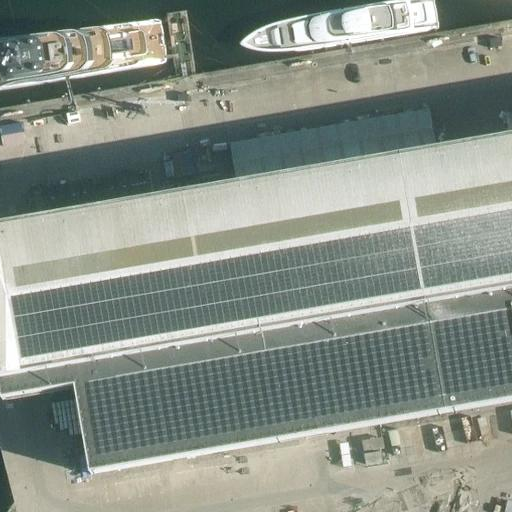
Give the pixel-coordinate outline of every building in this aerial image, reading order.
[(511,108),(476,115),(478,131),(511,125),(511,108)] [(429,111),(230,145),(237,183),(436,149),(429,111)] [(91,474),(511,400),(511,139),(0,229),(0,381),(4,400),(76,388),(91,474)] [(149,172),(43,190),(47,214),(153,195),(149,172)] [(84,445),(61,450),(65,473),(88,469),(84,445)]
